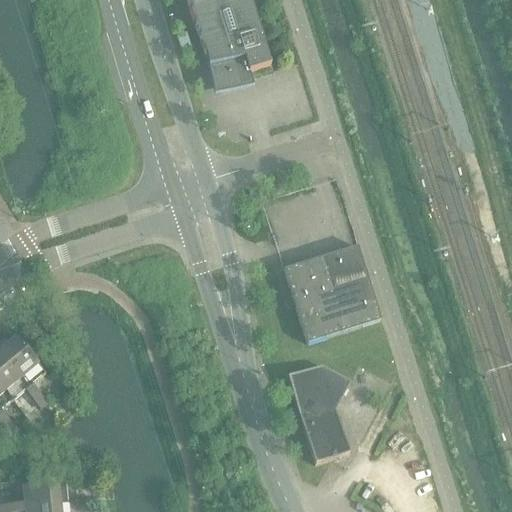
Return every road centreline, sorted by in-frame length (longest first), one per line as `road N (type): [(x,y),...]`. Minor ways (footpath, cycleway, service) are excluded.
road 1 (tertiary): [(114,0),(169,189)]
road 2 (tertiary): [(242,390),(212,201)]
road 3 (residential): [(169,189),(40,233),(0,266)]
road 4 (tertiary): [(204,178),(147,0)]
road 5 (residential): [(0,268),(178,219)]
road 6 (tertiary): [(178,219),(242,390)]
road 7 (tertiary): [(289,511),(242,390)]
